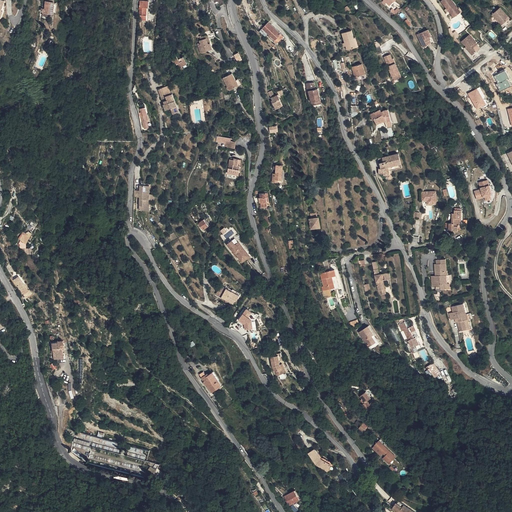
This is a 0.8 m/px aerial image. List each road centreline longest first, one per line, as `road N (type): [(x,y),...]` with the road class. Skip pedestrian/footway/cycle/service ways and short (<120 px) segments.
road 1 (tertiary): [(230,0),(254,68),(260,133),(249,197),(256,240),(305,374),(368,476),(277,399),(240,342),(173,293),(130,233)]
road 2 (tertiary): [(511,391),(483,383),(438,340),(345,134),(334,91),(305,43),(262,0)]
road 3 (secondary): [(187,511),(146,484),(95,473),(65,455),(39,386),(30,332),(0,273)]
road 4 (unclassified): [(511,381),(491,353),(483,284),(489,248),(510,208),(464,113),(441,92)]
road 5 (tertiary): [(130,233),(127,243),(182,366),(281,511)]
road 6 (residential): [(130,233),(135,0)]
